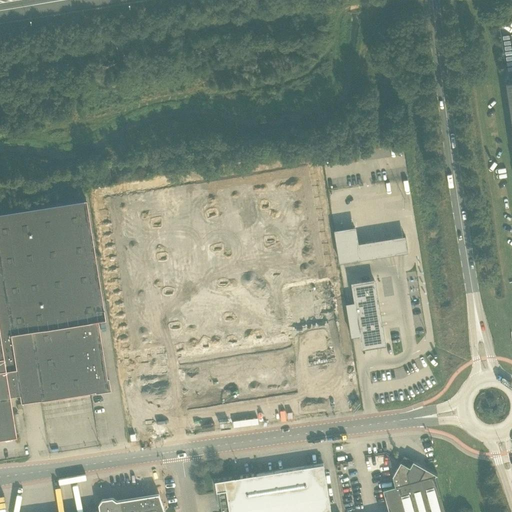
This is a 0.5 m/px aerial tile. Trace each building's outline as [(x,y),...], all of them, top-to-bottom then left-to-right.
[(338,322),(312,160),(99,195),(126,357),(125,357),(126,361),(129,378),(143,375),(144,377),(151,376),(150,374),(156,373),(156,374),(160,373),(159,373),(165,372),(164,365),(305,342),(306,348),(311,348),(315,347),(320,346),(321,348),(327,346),(327,345),(342,342),(339,326),(340,326),(339,322),(338,322)] [(19,393),(20,401),(108,388),(97,316),(104,315),(85,196),(0,209),(0,275),(19,393)] [(339,259),(365,255),(363,242),(357,243),(355,226),(334,230),(339,259)] [(0,436),(15,434),(9,395),(19,393),(0,275),(0,436)] [(384,342),(374,279),(353,282),(356,302),(346,303),(351,334),(361,332),(363,346),(384,342)] [(383,488),(389,511),(445,511),(435,474),(437,474),(426,467),(420,478),(410,481),(407,471),(411,464),(410,466),(404,462),(400,463),(393,475),(395,485),(383,488)] [(331,511),(325,470),(323,463),(256,474),(256,473),(215,480),(217,490),(218,490),(221,511),(331,511)] [(100,511),(92,511),(157,511),(166,510),(159,492),(117,499),(113,496),(102,498),(99,503),(100,511)]
